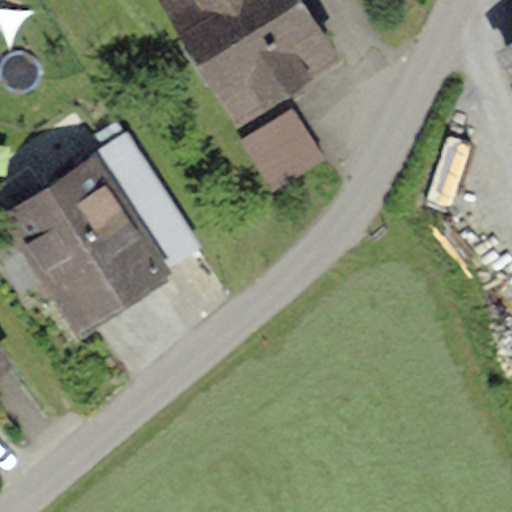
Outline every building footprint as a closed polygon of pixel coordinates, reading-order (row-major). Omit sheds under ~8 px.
[(296,0),(160,0),(156,3),(236,127),(337,64),(296,0)] [(511,29),(497,39),(511,64),(511,29)] [(291,105),(241,137),(273,187),(323,156),(308,133),(291,105)] [(125,125),(94,146),(168,258),(200,237),(125,125)] [(94,146),(2,206),(18,230),(0,241),(0,262),(19,292),(46,274),(75,319),(168,258),(94,146)] [(0,338),(0,364),(13,355),(0,338)]
